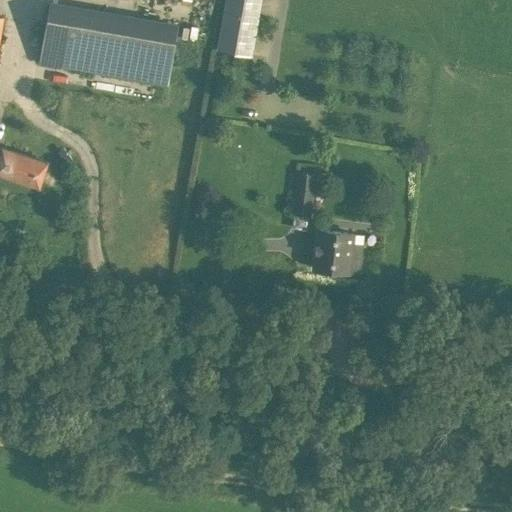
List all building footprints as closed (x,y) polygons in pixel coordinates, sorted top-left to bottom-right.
[(226,0),(218,50),(250,55),(255,24),(259,0),(226,0)] [(39,63),(168,85),(178,27),(50,4),(39,63)] [(0,154),(0,173),(39,186),(47,161),(3,147),(0,154)] [(294,203),(312,205),(315,175),(298,173),(294,203)] [(362,246),(351,244),(352,234),(319,230),(314,269),(347,274),(347,272),(358,273),(362,246)]
